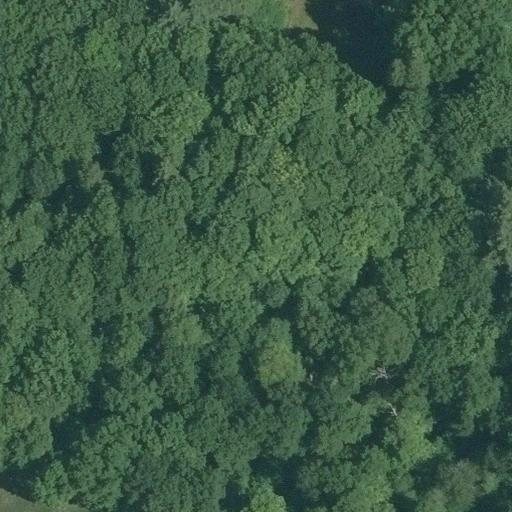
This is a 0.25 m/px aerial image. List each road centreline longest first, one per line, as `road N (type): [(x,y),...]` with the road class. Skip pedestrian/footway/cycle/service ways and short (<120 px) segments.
road 1 (tertiary): [(0,298),(511,197)]
road 2 (track): [(0,24),(384,223)]
road 3 (track): [(384,223),(511,293)]
